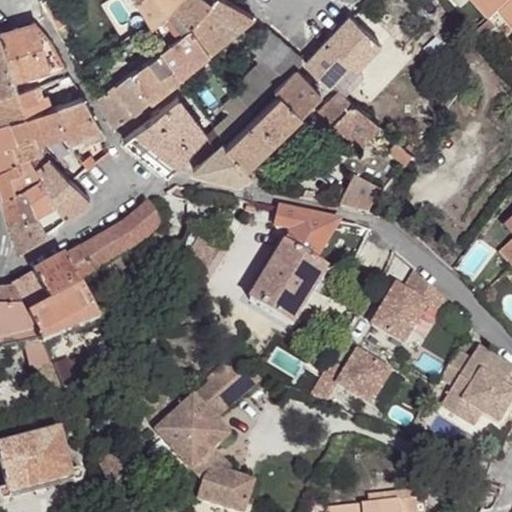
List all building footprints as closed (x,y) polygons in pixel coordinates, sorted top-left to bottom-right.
[(51,6),(48,0),(44,0),(40,2),(44,10),(51,6)] [(138,0),(151,20),(154,23),(179,0),(138,0)] [(205,0),(179,0),(154,23),(167,45),(189,24),(211,4),(205,0)] [(189,24),(207,52),(252,15),(234,5),(226,0),(213,0),(211,4),(189,24)] [(511,0),(470,0),(490,22),(500,13),(511,0)] [(511,0),(500,13),(511,25),(511,0)] [(56,27),(64,23),(54,5),(45,10),(56,27)] [(353,17),(351,14),(350,14),(306,59),(307,60),(306,61),(307,64),(328,83),(348,62),(355,69),(379,42),(353,17)] [(35,22),(0,32),(0,36),(13,77),(47,67),(41,42),(35,22)] [(250,48),(267,28),(260,22),(244,42),(250,48)] [(160,50),(175,79),(207,52),(189,24),(167,45),(160,50)] [(299,60),(300,57),(280,40),(267,28),(250,48),(261,58),(285,79),(295,69),(300,64),(299,60)] [(98,32),(78,43),(87,56),(103,47),(98,32)] [(0,92),(17,86),(13,77),(0,36),(0,92)] [(41,42),(47,67),(62,62),(50,39),(41,42)] [(132,71),(150,98),(175,79),(160,50),(159,49),(132,70),(132,71)] [(73,56),(80,69),(89,63),(83,56),(81,57),(78,52),(73,56)] [(237,91),(252,110),(276,87),(285,79),(261,58),(234,87),(237,91)] [(47,67),(13,77),(18,80),(65,68),(62,62),(47,67)] [(280,91),(301,113),(319,94),(316,90),(310,85),(295,69),(285,79),(276,87),(280,91)] [(116,82),(132,113),(150,99),(150,98),(132,71),(116,82)] [(33,86),(19,90),(27,115),(57,105),(49,80),(33,86)] [(97,96),(115,126),(132,113),(116,82),(97,96)] [(0,92),(0,123),(11,120),(27,115),(19,90),(18,90),(17,86),(0,92)] [(228,113),(239,124),(252,110),(237,91),(222,107),(228,113)] [(280,91),(225,144),(246,166),(301,113),(280,91)] [(352,103),(338,91),(317,111),(330,123),(352,103)] [(191,149),(205,135),(206,133),(178,96),(150,118),(191,149)] [(100,127),(86,97),(68,102),(57,105),(67,134),(69,141),(82,135),(100,127)] [(356,144),(377,125),(355,105),(352,103),(330,123),(348,138),(356,144)] [(67,134),(57,105),(27,115),(11,120),(20,144),(36,135),(40,145),(67,134)] [(213,128),(222,140),(239,124),(228,113),(213,128)] [(168,174),(171,171),(185,155),(191,149),(150,118),(123,139),(168,174)] [(0,169),(6,168),(18,164),(21,163),(14,148),(20,144),(11,120),(0,123),(0,169)] [(82,135),(86,145),(103,138),(105,137),(100,127),(82,135)] [(214,148),(221,141),(222,140),(213,128),(207,135),(206,133),(205,135),(214,148)] [(36,135),(20,144),(23,154),(24,161),(30,159),(43,155),(40,145),(36,135)] [(69,141),(75,150),(86,145),(82,135),(69,141)] [(201,162),(214,148),(205,135),(191,149),(185,155),(201,162)] [(201,162),(193,170),(238,180),(251,174),(251,172),(246,166),(225,144),(221,141),(214,148),(201,162)] [(405,165),(413,155),(398,143),(390,152),(405,165)] [(23,154),(20,144),(14,148),(21,163),(24,161),(23,154)] [(51,162),(45,155),(43,155),(30,159),(37,173),(51,162)] [(87,168),(95,163),(89,156),(82,161),(87,168)] [(37,173),(30,159),(24,161),(21,163),(18,164),(21,172),(9,176),(14,192),(26,187),(34,211),(35,212),(55,201),(37,173)] [(66,218),(89,198),(71,180),(51,162),(37,173),(55,201),(66,218)] [(21,172),(18,164),(6,168),(9,176),(21,172)] [(6,168),(0,169),(0,188),(2,196),(14,192),(9,176),(6,168)] [(368,215),(382,195),(354,179),(346,193),(339,206),(368,215)] [(14,192),(2,196),(10,223),(34,211),(26,187),(14,192)] [(304,199),(311,200),(314,195),(307,192),(304,199)] [(45,233),(66,218),(55,201),(35,212),(45,233)] [(149,204),(125,223),(148,239),(158,227),(159,220),(157,214),(149,204)] [(340,224),(281,209),(277,226),(293,231),(250,301),(292,327),(327,274),(314,264),(340,224)] [(18,250),(45,233),(35,212),(34,211),(10,223),(17,249),(18,250)] [(37,307),(28,312),(45,342),(46,344),(103,319),(82,281),(144,242),(148,239),(125,223),(36,274),(46,292),(33,299),(37,307)] [(511,241),(497,253),(511,269),(511,268),(511,241)] [(0,287),(0,305),(22,303),(28,312),(37,307),(33,299),(46,292),(36,274),(13,285),(0,287)] [(371,327),(404,347),(428,307),(437,313),(444,301),(414,274),(404,291),(397,287),(371,327)] [(22,303),(0,305),(0,350),(25,346),(45,342),(28,312),(22,303)] [(46,344),(45,342),(25,346),(35,372),(39,371),(55,407),(75,399),(70,387),(66,389),(46,344)] [(470,361),(458,353),(440,380),(453,388),(440,407),(454,416),(462,404),(480,415),(496,426),(511,403),(511,394),(503,389),(508,383),(511,376),(511,370),(479,349),(470,361)] [(308,398),(327,403),(337,387),(370,407),(392,374),(359,354),(357,354),(357,353),(345,372),(331,362),(308,398)] [(221,366),(205,381),(208,384),(229,407),(260,380),(221,366)] [(511,385),(508,383),(503,389),(511,394),(511,385)] [(208,384),(193,397),(214,421),(229,407),(208,384)] [(193,397),(155,432),(190,471),(191,470),(208,455),(211,451),(228,436),(214,421),(193,397)] [(480,415),(462,404),(454,416),(472,428),(480,415)] [(77,483),(66,436),(0,448),(0,458),(6,495),(4,496),(0,499),(0,502),(1,503),(9,502),(10,497),(72,486),(76,491),(82,489),(85,485),(81,483),(77,483)] [(211,451),(208,455),(214,462),(222,463),(211,451)] [(148,511),(117,452),(101,459),(123,511),(148,511)] [(208,455),(191,470),(201,482),(195,500),(230,511),(242,511),(253,484),(227,475),(228,470),(222,463),(214,462),(208,455)] [(492,484),(475,479),(473,486),(490,491),(492,484)] [(398,488),(399,492),(401,511),(421,511),(418,485),(408,487),(399,488),(398,488)] [(365,496),(366,505),(394,502),(395,511),(401,511),(399,492),(365,496)] [(302,511),(323,511),(325,510),(308,502),(302,511)] [(395,511),(394,502),(366,505),(325,510),(323,511),(395,511)]
